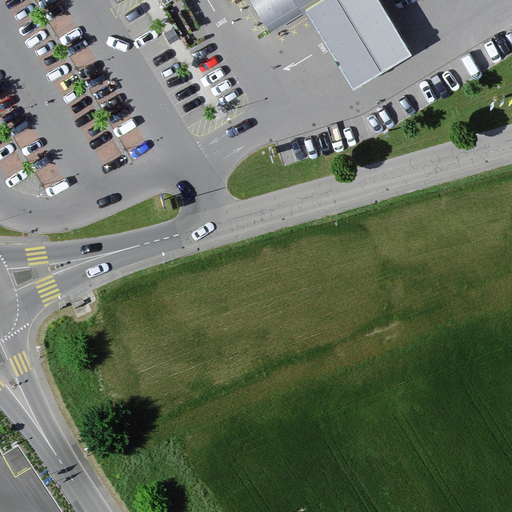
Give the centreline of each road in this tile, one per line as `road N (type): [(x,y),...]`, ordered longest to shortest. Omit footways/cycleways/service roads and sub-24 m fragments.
road 1 (tertiary): [(511,136),(0,282)]
road 2 (tertiary): [(0,365),(96,511)]
